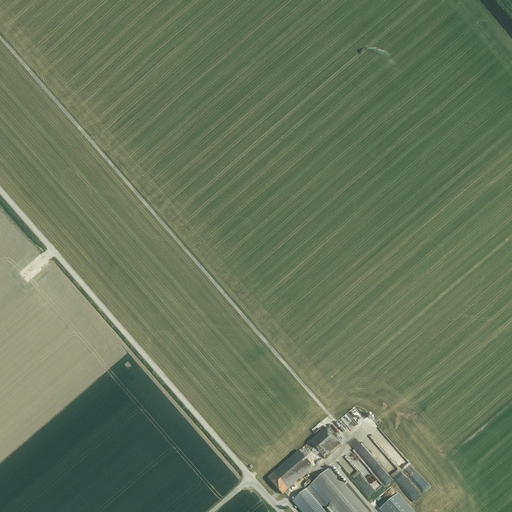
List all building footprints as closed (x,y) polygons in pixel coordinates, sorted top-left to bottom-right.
[(349,428),(352,425),(350,422),(353,419),(348,413),(341,419),(349,428)] [(341,444),(326,427),(268,477),(269,478),(268,479),(270,482),(271,481),(282,494),(341,444)] [(353,448),(346,452),(351,461),(358,457),(353,448)] [(367,511),(330,469),(311,486),(333,511),(367,511)] [(307,490),(293,501),(302,511),(333,511),(311,486),(307,490)] [(370,486),(364,490),(368,495),(374,491),(370,486)] [(396,495),(380,510),(381,511),(414,511),(398,494),(396,495)]
